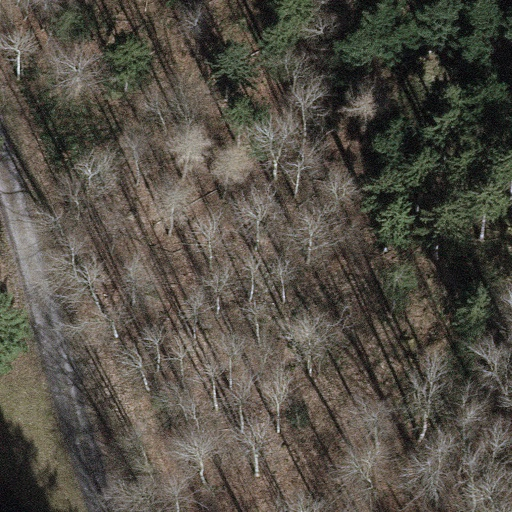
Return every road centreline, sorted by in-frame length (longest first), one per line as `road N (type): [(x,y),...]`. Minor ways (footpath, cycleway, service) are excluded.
road 1 (track): [(0,161),(116,511)]
road 2 (track): [(53,322),(117,381),(193,511)]
